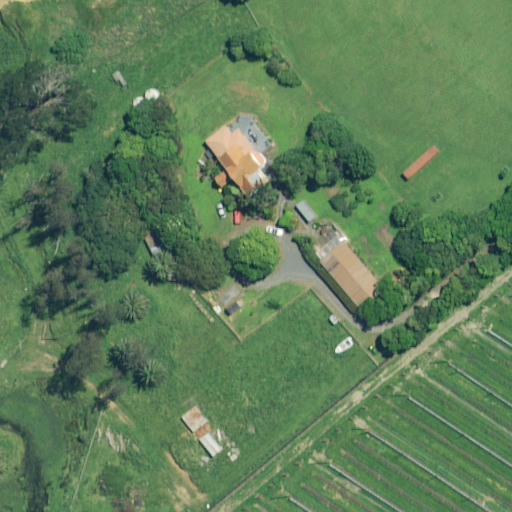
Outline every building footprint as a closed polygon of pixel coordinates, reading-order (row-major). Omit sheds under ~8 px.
[(210,142),(230,170),(219,178),(226,188),(238,179),(250,197),(271,182),(261,169),(268,165),(242,127),(237,130),(234,126),(210,142)] [(166,246),(158,230),(139,239),(146,255),(166,246)] [(386,289),(342,236),(318,256),(362,309),(386,289)] [(199,406),(185,417),(198,433),(211,422),(199,406)] [(213,432),(203,440),(217,459),(227,452),(213,432)]
